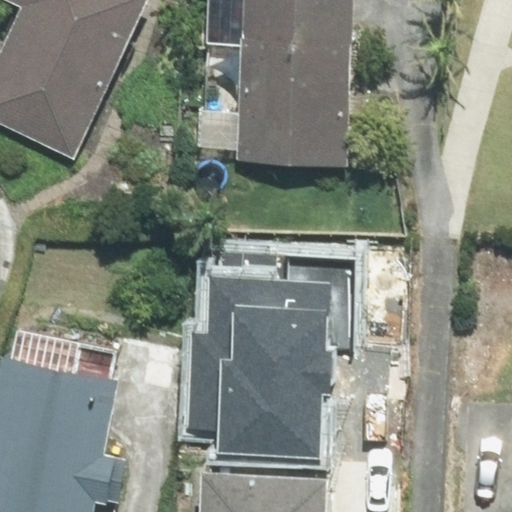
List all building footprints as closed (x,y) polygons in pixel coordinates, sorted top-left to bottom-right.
[(152,0),(0,0),(26,11),(0,66),(0,126),(77,162),(152,0)] [(353,0),(233,0),(225,164),(345,170),(353,0)] [(323,283),(215,278),(212,334),(193,333),(188,422),(217,424),(215,455),(323,461),(326,395),(336,398),(338,352),(320,351),(323,283)] [(89,511),(113,389),(0,368),(0,511),(89,511)] [(324,511),(324,484),(193,480),(192,511),(324,511)]
